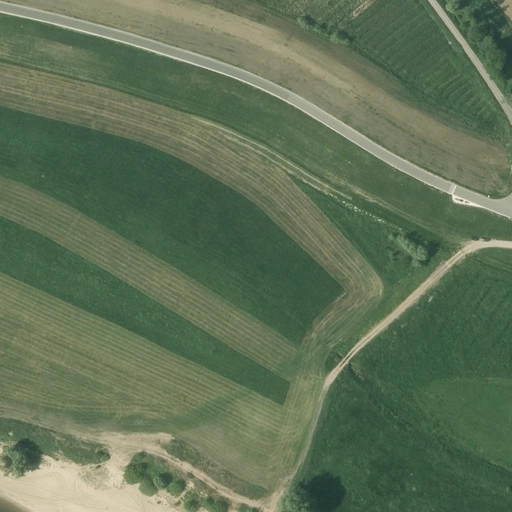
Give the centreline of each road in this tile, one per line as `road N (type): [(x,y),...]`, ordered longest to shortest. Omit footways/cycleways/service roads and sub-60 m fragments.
road 1 (unclassified): [(511,213),(424,177),(245,77),(0,7)]
road 2 (track): [(0,53),(158,93),(249,126),(381,204),(473,246)]
road 3 (track): [(272,511),(330,377),(473,246)]
road 4 (unclassified): [(511,111),(437,0)]
